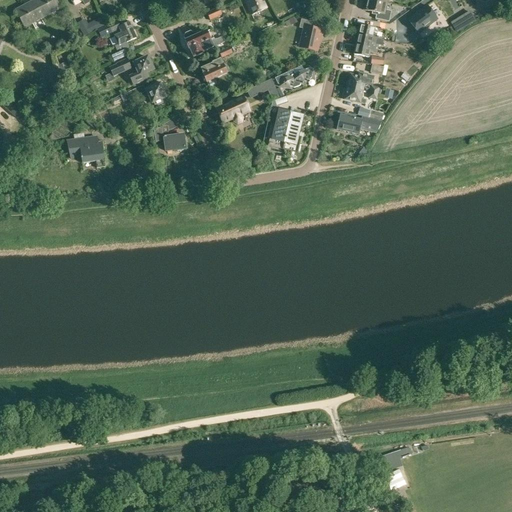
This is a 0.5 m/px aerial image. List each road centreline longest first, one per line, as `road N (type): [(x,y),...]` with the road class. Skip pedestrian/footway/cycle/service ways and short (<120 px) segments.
road 1 (track): [(0,454),(329,401)]
road 2 (residential): [(308,169),(229,183),(141,0)]
road 3 (track): [(511,137),(308,169)]
road 4 (track): [(329,401),(409,368),(511,343)]
road 5 (residential): [(308,169),(348,0)]
